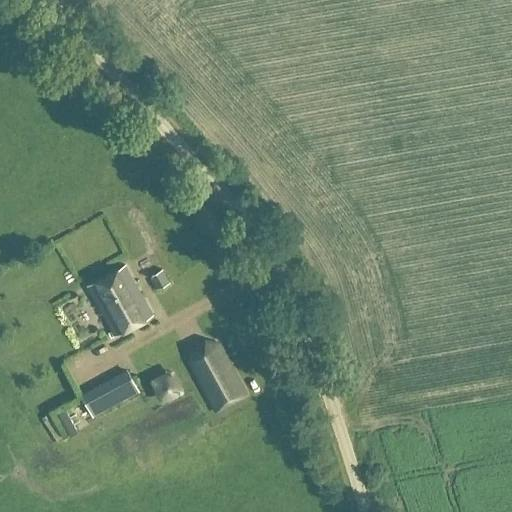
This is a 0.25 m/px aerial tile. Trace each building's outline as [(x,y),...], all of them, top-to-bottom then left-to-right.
[(114,336),(113,335),(152,314),(125,265),(87,285),(112,331),(108,333),(111,338),(114,336)] [(156,288),(163,285),(168,282),(162,270),(150,276),(156,288)] [(191,346),(185,362),(215,415),(248,395),(220,343),(205,338),(191,346)] [(172,368),(149,380),(161,404),(184,392),(172,368)] [(126,369),(80,395),(93,417),(138,392),(126,369)] [(62,437),(72,432),(62,413),(52,418),(62,437)]
